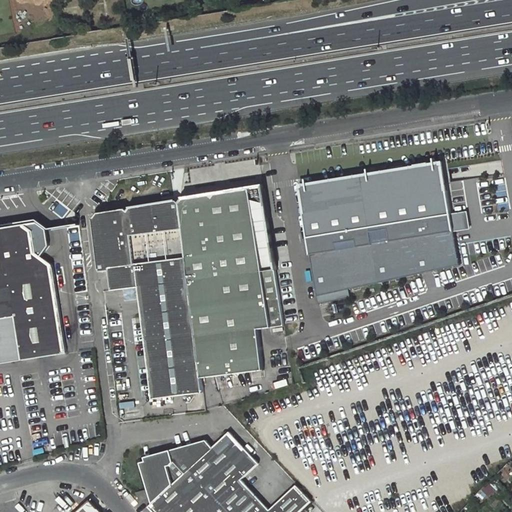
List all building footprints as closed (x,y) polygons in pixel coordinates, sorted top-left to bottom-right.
[(301,185),(320,294),(460,266),(443,161),(394,168),(394,191),(373,194),(372,175),(301,185)] [(262,372),(258,331),(284,328),(262,189),(215,196),(212,200),(209,197),(183,201),(180,205),(201,379),(262,372)] [(98,215),(94,221),(101,274),(111,273),(113,293),(140,290),(153,400),(203,394),(201,379),(180,205),(176,202),(98,215)] [(65,356),(52,267),(37,256),(33,234),(24,226),(0,230),(0,321),(13,319),(20,364),(65,356)] [(271,511),(269,511),(242,482),(260,466),(230,435),(213,451),(207,444),(144,459),(145,462),(140,463),(149,489),(138,494),(141,504),(150,496),(153,499),(156,502),(152,506),(149,509),(151,511),(302,511),(311,504),(297,489),(271,511)] [(79,511),(100,511),(91,502),(90,502),(79,511)]
